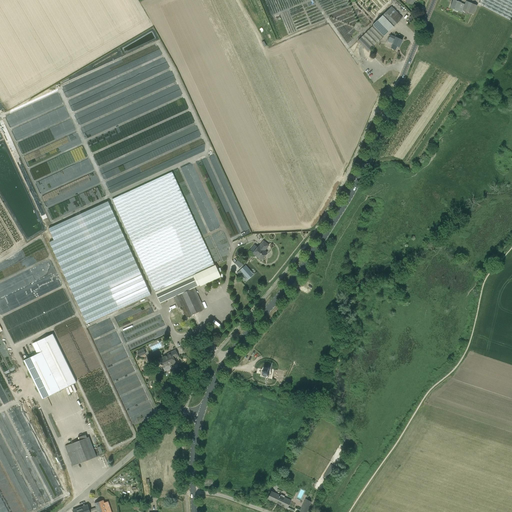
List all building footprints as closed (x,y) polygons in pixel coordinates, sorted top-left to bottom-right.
[(453,0),(450,8),(458,11),(462,13),(463,10),(474,14),(477,6),(466,1),(465,5),(461,3),(454,0),(453,0)] [(510,20),(511,17),(511,0),(480,0),(478,4),(510,20)] [(384,37),(400,21),(389,9),(372,25),(373,26),(358,41),(364,47),(368,51),(372,48),(384,37)] [(402,40),(396,37),(396,38),(390,35),(388,39),(389,39),(387,42),(393,44),(393,45),(391,48),(395,50),(397,46),(399,47),(402,40)] [(66,98),(84,91),(83,88),(86,87),(85,84),(83,80),(62,89),(66,98)] [(112,199),(155,293),(160,303),(173,297),(178,308),(181,307),(186,318),(202,310),(192,288),(200,285),(200,286),(220,277),(219,273),(217,269),(215,265),(173,172),(168,174),(112,199)] [(49,242),(87,324),(151,295),(108,201),(49,228),(54,240),(49,242)] [(256,255),(262,260),(267,253),(264,251),(269,245),(263,241),(259,247),(258,246),(253,254),(255,256),(256,255)] [(238,272),(241,270),(246,275),(251,271),(243,262),(235,269),(238,272)] [(53,334),(32,344),(37,354),(23,360),(42,399),(77,382),(53,334)] [(178,356),(175,350),(167,354),(167,355),(159,358),(164,368),(164,367),(163,366),(165,366),(166,365),(168,364),(169,365),(175,362),(174,358),(178,356)] [(96,457),(89,437),(65,446),(73,466),(96,457)] [(328,482),(336,468),(330,465),(323,477),(323,478),(328,482)] [(58,496),(52,484),(46,487),(52,499),(58,496)] [(287,508),(291,501),(271,492),(268,499),(287,508)] [(306,499),(302,506),(308,509),(311,501),(306,499)] [(95,503),(97,511),(113,511),(112,511),(108,501),(104,503),(103,500),(95,503)]
